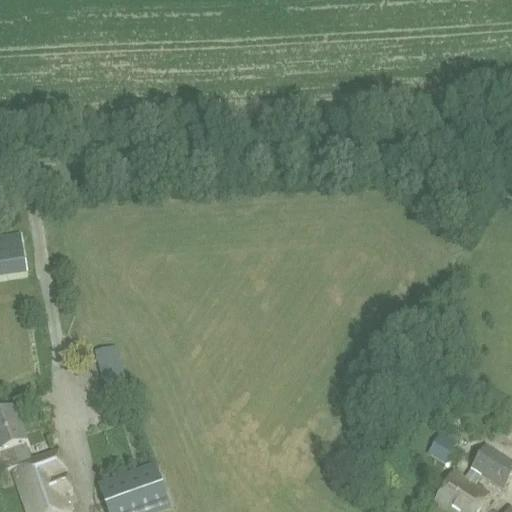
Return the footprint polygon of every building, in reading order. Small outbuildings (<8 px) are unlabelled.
[(0,282),(27,278),(21,238),(0,240),(0,282)] [(116,349),(93,355),(113,418),(135,412),(116,349)] [(11,471),(26,511),(66,511),(61,495),(70,492),(56,453),(28,463),(23,448),(26,447),(13,412),(0,417),(0,474),(0,475),(11,471)] [(102,430),(87,434),(93,460),(109,457),(102,430)] [(440,439),(429,455),(445,465),(456,448),(440,439)] [(465,482),(453,474),(433,504),(444,511),(478,511),(489,496),(473,485),(480,476),(503,492),(511,477),(511,463),(487,448),(465,482)] [(170,511),(155,467),(98,486),(107,511),(170,511)]
